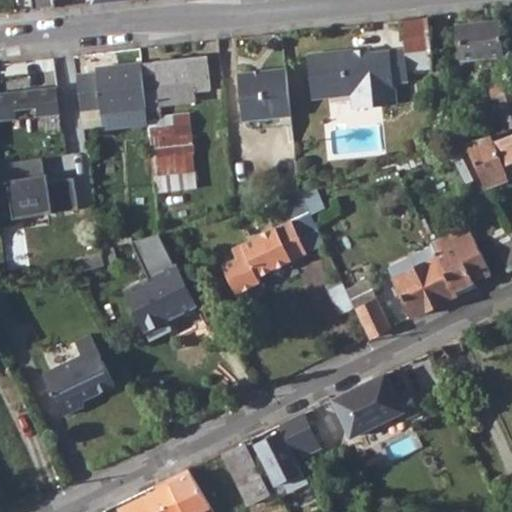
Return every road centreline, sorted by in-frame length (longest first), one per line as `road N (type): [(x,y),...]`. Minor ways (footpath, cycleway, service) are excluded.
road 1 (residential): [(50,511),(511,290)]
road 2 (secondary): [(0,37),(403,0)]
